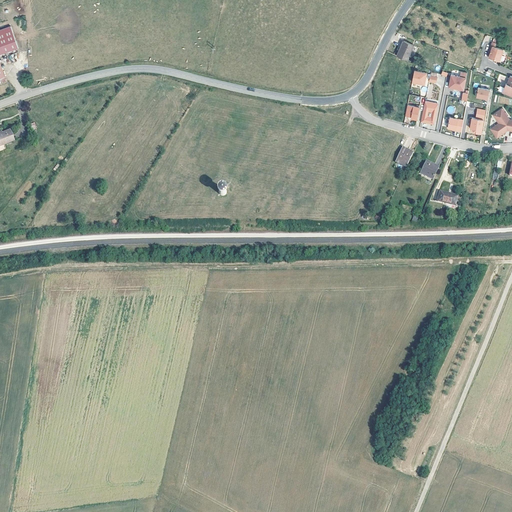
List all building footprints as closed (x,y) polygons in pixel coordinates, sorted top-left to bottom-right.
[(0,55),(19,49),(11,27),(0,31),(0,80),(1,84),(7,82),(0,61),(0,55)] [(407,60),(414,45),(404,40),(397,55),(407,60)] [(491,50),(490,53),(488,57),(499,61),(503,49),(494,47),(495,43),(492,42),(489,50),(491,50)] [(414,70),(411,81),(424,84),(426,72),(414,70)] [(459,75),(450,74),(448,86),(453,87),(457,88),(463,89),(465,76),(459,75)] [(510,76),(507,85),(506,84),(503,93),(511,96),(511,76),(510,76)] [(477,86),(476,96),(487,98),(489,89),(477,86)] [(497,103),(509,105),(510,98),(498,96),(497,103)] [(433,122),(434,115),(435,115),(437,102),(424,100),(420,120),(426,121),(426,120),(429,120),(430,122),(432,123),(433,122)] [(409,119),(416,121),(418,107),(407,104),(404,117),(410,118),(409,119)] [(481,132),(485,109),(477,108),(475,118),(471,117),(469,127),(472,128),(474,131),(481,132)] [(496,136),(505,131),(504,130),(506,128),(507,129),(511,130),(511,119),(509,119),(502,108),(493,113),(498,122),(490,128),(496,136)] [(463,119),(449,116),(447,127),(452,127),(455,128),(455,129),(461,130),(463,119)] [(0,134),(0,145),(14,141),(10,131),(2,134),(0,134)] [(393,162),(404,167),(411,153),(406,151),(406,152),(400,149),(393,162)] [(425,161),(419,172),(430,178),(436,166),(425,161)] [(224,187),(222,187),(220,188),(219,189),(219,191),(219,192),(219,194),(221,195),(222,196),(224,196),(225,195),(226,194),(227,192),(227,191),(226,189),(225,188),(224,187)] [(456,196),(438,191),(436,201),(454,205),(456,196)]
